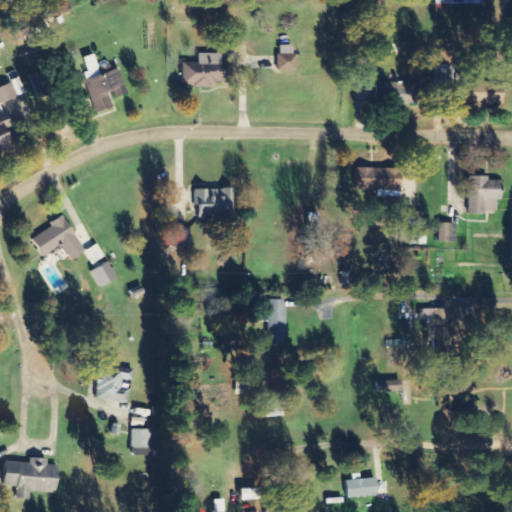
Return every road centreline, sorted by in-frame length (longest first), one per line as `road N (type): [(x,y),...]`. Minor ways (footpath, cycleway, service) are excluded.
road 1 (residential): [(511,139),(155,135),(87,157),(0,207)]
road 2 (residential): [(0,244),(49,391)]
